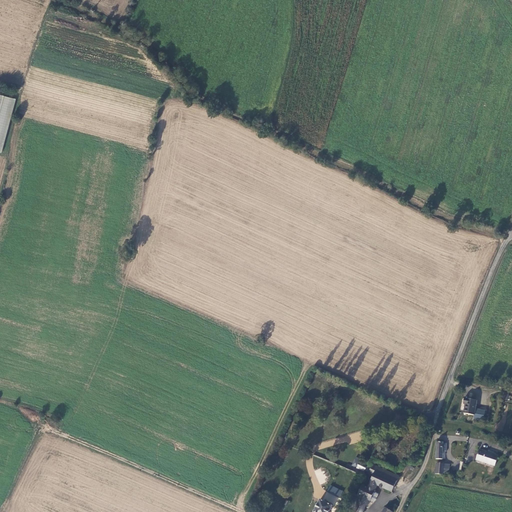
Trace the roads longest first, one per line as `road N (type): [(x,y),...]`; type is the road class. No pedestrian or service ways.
road 1 (unclassified): [(511,232),(438,409),(423,466),(374,511)]
road 2 (track): [(54,432),(243,511)]
